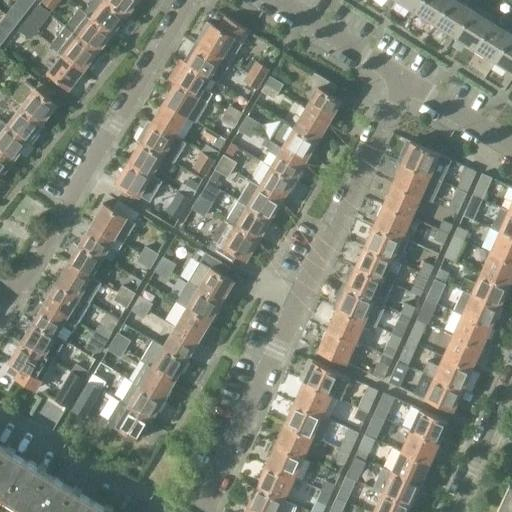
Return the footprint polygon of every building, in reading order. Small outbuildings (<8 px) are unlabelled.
[(15,0),(0,20),(0,43),(33,0),(15,0)] [(60,0),(42,0),(54,9),(60,0)] [(102,0),(94,11),(82,2),(79,7),(112,33),(116,35),(129,18),(126,15),(106,0),(102,0)] [(106,0),(126,15),(130,15),(134,9),(134,5),(137,0),(106,0)] [(398,0),(416,11),(423,0),(398,0)] [(423,0),(416,11),(436,24),(450,0),(423,0)] [(450,0),(436,24),(455,36),(472,9),(456,0),(450,0)] [(39,4),(24,22),(36,32),(51,13),(39,4)] [(79,7),(65,25),(101,53),(116,35),(112,33),(79,7)] [(475,48),(491,22),(472,9),(455,36),(475,48)] [(203,35),(198,44),(221,57),(222,56),(230,61),(249,30),(225,15),(217,27),(207,21),(200,33),(203,35)] [(24,22),(19,29),(31,39),(36,32),(24,22)] [(475,48),(494,61),(511,34),(491,22),(475,48)] [(65,49),(62,52),(84,69),(84,70),(87,72),(101,53),(65,25),(54,40),(65,49)] [(511,34),(494,61),(511,71),(511,34)] [(218,81),(230,61),(222,56),(221,57),(198,44),(194,51),(190,49),(183,60),(187,62),(210,76),(218,81)] [(70,87),(84,70),(84,69),(62,52),(49,70),(48,70),(48,71),(70,88),(71,87),(70,87)] [(169,78),(175,82),(198,96),(207,101),(213,92),(204,86),(210,76),(187,62),(183,60),(180,59),(169,78)] [(252,66),(248,73),(261,81),(266,74),(252,66)] [(305,108),(328,122),(340,102),(341,102),(341,101),(331,95),(337,86),(314,72),(308,83),(317,88),(305,108)] [(257,88),(261,81),(248,73),(243,81),(257,88)] [(270,76),(265,84),(278,92),(283,83),(270,76)] [(186,115),(198,96),(175,82),(163,102),(186,115)] [(274,98),(278,92),(265,84),(261,91),(274,98)] [(34,88),(20,106),(42,123),(42,122),(56,105),(57,104),(34,87),(34,88)] [(163,102),(152,121),(174,135),(186,115),(163,102)] [(42,123),(20,106),(6,124),(28,141),(27,141),(30,144),(45,125),(42,122),(42,123)] [(229,106),(225,112),(237,120),(241,113),(229,106)] [(305,108),(294,127),(317,140),(328,122),(305,108)] [(221,119),(233,127),(237,120),(225,112),(221,119)] [(246,116),(242,123),(255,130),(259,124),(246,116)] [(163,155),(162,155),(173,161),(185,141),(174,135),(152,121),(148,119),(136,139),(163,155)] [(269,139),(272,141),(305,160),(317,140),(294,127),(281,119),(269,139)] [(255,130),(242,123),(238,129),(251,137),(255,130)] [(27,141),(28,141),(6,124),(0,131),(0,148),(14,159),(14,158),(27,141)] [(211,143),(220,149),(226,139),(207,127),(202,135),(213,141),(211,143)] [(136,139),(125,158),(128,160),(151,174),(162,155),(163,155),(136,139)] [(410,141),(400,163),(429,175),(439,154),(440,154),(440,153),(410,140),(409,141),(410,141)] [(277,156),(271,166),(293,180),(305,160),(272,141),(266,150),(277,156)] [(231,142),(226,151),(233,155),(238,146),(231,142)] [(206,145),(202,151),(214,159),(218,152),(206,145)] [(0,177),(5,182),(20,163),(14,158),(14,159),(0,148),(0,177)] [(205,174),(214,159),(202,151),(193,166),(205,174)] [(223,155),(219,162),(231,169),(234,162),(223,155)] [(139,193),(151,174),(128,160),(117,180),(116,179),(115,180),(140,195),(140,194),(139,193)] [(231,169),(219,162),(215,168),(226,175),(231,169)] [(420,196),(429,175),(400,163),(391,183),(420,196)] [(461,177),(457,188),(466,192),(476,169),(464,164),(459,176),(461,177)] [(259,186),(282,199),(293,180),(271,166),(259,185),(259,186)] [(213,172),(208,181),(214,185),(220,176),(213,172)] [(482,172),(472,195),(482,199),(492,176),(482,172)] [(270,219),(282,199),(259,186),(259,185),(250,180),(238,200),(247,205),(270,219)] [(391,183),(382,204),(411,217),(420,196),(391,183)] [(179,190),(191,198),(194,191),(182,184),(179,190)] [(462,200),(466,192),(457,188),(453,196),(462,200)] [(191,198),(179,190),(175,197),(187,204),(191,198)] [(211,201),(200,194),(196,201),(207,207),(211,201)] [(479,208),(482,199),(472,195),(469,203),(479,208)] [(102,204),(91,223),(122,242),(140,213),(117,199),(112,208),(102,203),(102,204)] [(204,214),(207,207),(196,201),(192,207),(204,214)] [(382,204),(373,225),(401,238),(402,237),(411,217),(382,204)] [(247,205),(236,225),(259,238),(270,219),(247,205)] [(498,231),(511,236),(511,212),(508,210),(498,231)] [(233,262),(238,253),(247,259),(248,258),(247,258),(259,238),(236,225),(225,218),(208,247),(233,262)] [(442,218),(438,229),(448,233),(452,223),(442,218)] [(91,223),(79,242),(102,256),(109,245),(118,250),(122,242),(91,223)] [(373,225),(363,246),(392,259),(392,258),(402,262),(407,252),(403,250),(407,240),(402,237),(401,238),(373,225)] [(458,225),(454,236),(464,240),(468,230),(458,225)] [(444,242),(448,233),(438,229),(434,238),(444,242)] [(511,236),(498,231),(489,251),(511,261),(511,236)] [(454,236),(449,245),(459,249),(464,240),(454,236)] [(79,242),(68,262),(90,276),(102,256),(79,242)] [(383,279),(392,259),(363,246),(359,244),(352,260),(356,262),(354,267),(383,279)] [(145,246),(141,253),(153,261),(158,253),(145,246)] [(480,272),(509,285),(511,279),(511,261),(489,251),(480,272)] [(224,275),(229,266),(205,252),(188,281),(221,301),(232,281),(233,282),(234,281),(224,275)] [(137,260),(150,267),(153,261),(141,253),(137,260)] [(163,256),(158,263),(170,271),(175,264),(163,256)] [(419,271),(429,275),(434,264),(424,260),(419,271)] [(68,262),(56,281),(79,295),(90,276),(68,262)] [(170,271),(158,263),(154,270),(166,277),(170,271)] [(354,267),(345,288),(373,300),(383,279),(354,267)] [(440,267),(435,278),(445,282),(450,271),(440,267)] [(410,290),(420,295),(429,275),(419,271),(410,290)] [(460,289),(461,289),(500,307),(509,285),(480,272),(476,281),(465,276),(460,289)] [(445,282),(435,278),(431,287),(441,291),(445,282)] [(44,301),(77,321),(89,301),(79,295),(56,281),(44,301)] [(176,300),(187,306),(209,320),(221,301),(188,281),(176,300)] [(121,285),(117,291),(130,299),(134,293),(121,285)] [(331,306),(335,308),(364,321),(365,320),(375,325),(381,313),(370,308),(373,300),(345,288),(341,286),(331,306)] [(452,310),(461,314),(491,327),(500,307),(461,289),(452,310)] [(106,312),(118,319),(130,299),(117,291),(111,300),(113,301),(106,312)] [(139,296),(135,303),(147,310),(151,303),(139,296)] [(421,309),(416,319),(426,323),(431,313),(435,303),(425,298),(421,309)] [(72,330),(77,321),(44,301),(32,321),(55,334),(62,323),(72,330)] [(400,312),(410,317),(415,306),(405,301),(400,312)] [(147,310),(135,303),(131,310),(143,317),(147,310)] [(175,326),(198,340),(209,320),(187,306),(175,326)] [(359,332),(364,321),(335,308),(326,329),(355,342),(356,340),(362,343),(365,335),(359,332)] [(400,312),(391,333),(401,337),(410,317),(400,312)] [(452,335),(482,348),(491,327),(461,314),(452,335)] [(422,332),(426,323),(416,319),(412,328),(422,332)] [(32,321),(21,340),(44,353),(55,334),(32,321)] [(99,325),(95,331),(107,339),(111,332),(99,325)] [(163,346),(186,360),(198,340),(175,326),(163,346)] [(346,361),(355,342),(326,329),(317,348),(316,349),(347,362),(346,361)] [(93,353),(99,351),(107,339),(95,331),(85,348),(93,353)] [(391,333),(382,354),(392,358),(401,337),(391,333)] [(116,335),(112,342),(124,349),(128,342),(116,335)] [(452,335),(443,356),(472,369),(482,348),(452,335)] [(32,373),(44,353),(21,340),(9,359),(8,359),(8,360),(32,374),(33,373),(32,373)] [(145,361),(175,379),(186,360),(163,346),(153,340),(141,359),(145,361)] [(124,349),(112,342),(108,349),(120,356),(124,349)] [(402,350),(397,361),(408,365),(412,355),(402,350)] [(388,367),(392,358),(382,354),(378,362),(388,367)] [(434,376),(434,377),(463,390),(472,369),(443,356),(439,365),(428,360),(423,371),(434,376)] [(306,374),(303,381),(332,394),(341,398),(351,377),(309,358),(302,373),(306,374)] [(133,381),(163,399),(175,379),(145,361),(133,381)] [(404,374),(408,365),(397,361),(393,370),(389,381),(399,386),(404,374)] [(71,371),(83,378),(88,371),(76,364),(71,371)] [(71,371),(54,400),(67,407),(83,378),(71,371)] [(93,374),(89,381),(101,388),(105,381),(93,374)] [(424,397),(454,410),(463,390),(434,377),(425,396),(424,396),(424,397)] [(101,388),(89,381),(85,388),(89,390),(84,397),(91,401),(95,395),(97,395),(101,388)] [(128,404),(128,405),(151,418),(163,399),(133,381),(122,400),(128,404)] [(322,415),(332,394),(303,381),(294,402),(322,415)] [(368,385),(359,406),(369,411),(378,390),(368,385)] [(384,392),(378,404),(374,413),(384,417),(388,409),(394,397),(384,392)] [(294,402),(284,423),(313,436),(321,440),(330,418),(322,415),(294,402)] [(151,418),(128,405),(117,424),(116,423),(116,424),(140,439),(140,438),(140,437),(151,418)] [(364,421),(369,411),(359,406),(354,417),(364,421)] [(419,408),(410,429),(440,442),(449,421),(419,408)] [(384,417),(374,413),(369,424),(364,435),(374,439),(379,428),(384,417)] [(304,456),(313,436),(284,423),(275,443),(304,456)] [(349,427),(340,448),(350,453),(359,432),(349,427)] [(400,449),(431,463),(440,442),(410,429),(400,449)] [(275,443),(265,464),(294,477),(304,456),(275,443)] [(113,511),(0,444),(0,494),(30,511),(113,511)] [(359,446),(355,455),(365,459),(369,450),(359,446)] [(345,463),(350,453),(340,448),(335,458),(345,463)] [(400,449),(391,471),(421,484),(431,463),(400,449)] [(365,459),(355,455),(350,465),(345,476),(356,480),(361,469),(365,459)] [(285,498),(294,477),(265,464),(256,485),(285,498)] [(382,491),(412,505),(421,484),(391,471),(382,491)] [(325,480),(321,489),(331,494),(335,484),(325,480)] [(495,511),(511,511),(511,483),(509,482),(495,511)] [(256,485),(247,506),(260,511),(278,511),(285,498),(256,485)] [(340,487),(336,496),(346,501),(351,492),(340,487)] [(327,504),(331,494),(321,489),(316,499),(327,504)] [(382,491),(372,511),(408,511),(412,505),(382,491)] [(342,511),(346,501),(336,496),(332,506),(342,511)]
